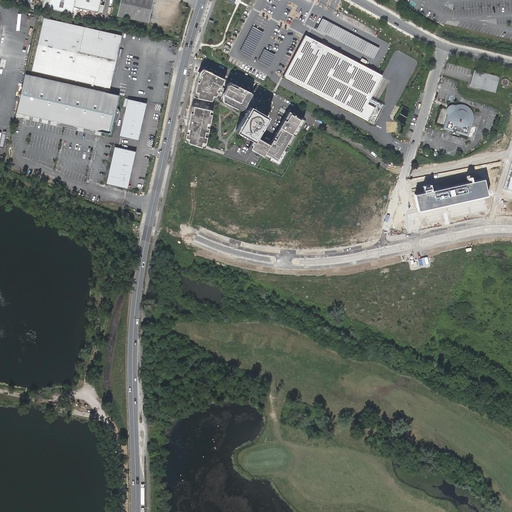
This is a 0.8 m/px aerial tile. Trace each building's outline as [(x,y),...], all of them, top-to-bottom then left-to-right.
[(48,0),(49,0),(47,8),(71,13),(72,8),(72,6),(75,7),(98,12),(100,4),(100,0),(48,0)] [(152,0),(121,0),(117,18),(147,25),(152,0)] [(121,36),(43,18),(30,72),(108,89),(121,36)] [(383,76),(306,36),(285,75),(375,122),(386,103),(377,98),(372,96),(383,76)] [(499,77),(473,69),(469,85),(495,93),(499,77)] [(225,80),(203,70),(198,74),(193,97),(213,102),(225,80)] [(24,76),(15,114),(98,133),(109,136),(112,123),(114,123),(116,122),(117,121),(118,119),(119,116),(119,114),(118,112),(117,111),(115,110),(118,97),(24,76)] [(234,86),(229,83),(220,101),(241,112),(251,94),(245,91),(234,85),(234,86)] [(146,103),(128,99),(119,136),(138,140),(146,103)] [(444,129),(469,136),(476,109),(451,102),(444,129)] [(211,110),(191,106),(183,141),(203,149),(211,110)] [(267,118),(249,107),(235,132),(253,143),(249,150),(278,167),(304,123),(288,113),(268,146),(255,138),(267,118)] [(135,152),(114,147),(106,184),(126,189),(135,152)] [(483,179),(415,194),(418,210),(452,203),(487,195),(483,179)]
